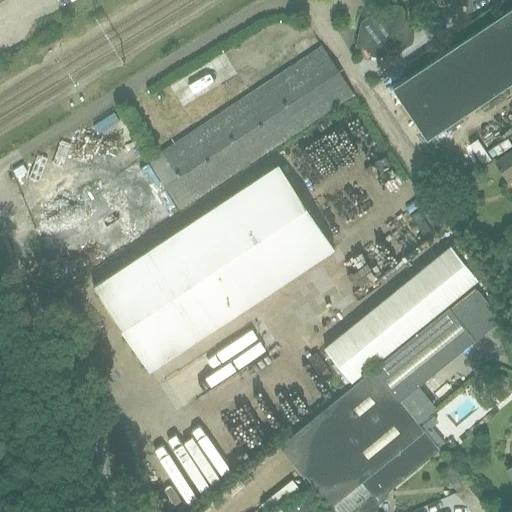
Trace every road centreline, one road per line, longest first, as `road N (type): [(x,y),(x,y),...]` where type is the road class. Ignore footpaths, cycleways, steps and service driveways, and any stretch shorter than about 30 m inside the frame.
road 1 (residential): [(0,169),(249,11),(279,6),(310,14),(428,187)]
road 2 (residential): [(108,511),(0,246)]
